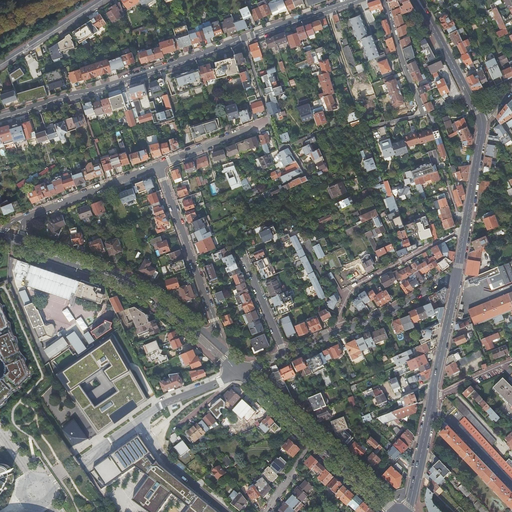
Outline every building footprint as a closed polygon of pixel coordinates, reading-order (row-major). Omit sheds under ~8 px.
[(138,0),(122,0),(125,3),(127,7),(128,9),(140,2),(138,0)] [(265,0),(257,3),(259,8),(263,17),(271,14),(265,0)] [(281,13),(283,12),(287,10),(287,9),(284,3),(284,2),(282,0),(279,0),(277,3),(274,4),(269,4),(268,4),(270,8),(273,15),(274,16),(281,13)] [(291,10),(296,8),(292,0),(282,0),(284,2),(284,3),(286,2),(290,10),(291,10)] [(379,0),(373,2),(368,4),(372,13),(376,12),(375,10),(378,9),(379,11),(383,10),(379,0)] [(416,13),(416,12),(415,11),(408,0),(387,0),(391,9),(400,6),(399,4),(398,1),(400,0),(401,2),(402,1),(404,4),(404,6),(403,6),(402,7),(401,7),(401,9),(392,12),(393,18),(402,14),(403,14),(404,15),(405,17),(416,13)] [(124,14),(120,2),(109,9),(111,11),(107,14),(113,22),(124,14)] [(255,21),(263,17),(259,8),(257,5),(255,6),(256,9),(254,10),(251,11),(255,21)] [(244,20),(252,16),(248,7),(240,10),(244,19),(244,20)] [(496,7),(492,9),(495,16),(495,15),(497,20),(501,27),(505,25),(504,23),(499,13),(496,7)] [(448,35),(454,32),(451,26),(452,25),(454,24),(453,20),(450,22),(447,16),(444,10),(441,12),(438,13),(448,35)] [(504,23),(505,23),(509,21),(508,20),(507,19),(506,19),(506,18),(505,17),(506,17),(505,16),(504,13),(503,11),(499,13),(504,23)] [(403,16),(402,14),(393,18),(395,24),(397,29),(404,26),(402,16),(403,16)] [(101,15),(87,23),(92,32),(98,29),(99,29),(102,27),(102,26),(106,23),(101,15)] [(337,15),(333,16),(335,23),(336,23),(339,30),(342,29),(342,27),(340,23),(339,20),(337,15)] [(372,36),(368,37),(366,31),(365,27),(360,15),(359,16),(356,17),(350,19),(351,23),(352,26),(354,31),(355,34),(358,41),(361,39),(362,43),(364,46),(366,54),(368,57),(369,61),(376,58),(384,55),(385,55),(384,53),(379,54),(372,36)] [(234,21),(232,18),(224,20),(225,22),(220,23),(224,33),(225,33),(229,32),(230,34),(238,31),(234,21)] [(246,31),(249,30),(244,20),(244,19),(236,22),(235,20),(234,21),(238,31),(245,29),(246,31)] [(329,29),(325,19),(319,21),(311,24),(314,32),(318,31),(323,29),(323,30),(329,29)] [(388,26),(386,20),(381,21),(383,26),(383,28),(385,34),(384,35),(384,36),(390,34),(388,26)] [(223,39),(227,38),(225,33),(224,33),(223,33),(218,22),(211,24),(212,26),(216,37),(221,35),(223,39)] [(73,32),(80,43),(94,35),(92,32),(87,23),(73,32)] [(308,37),(315,35),(315,34),(314,32),(311,24),(308,25),(305,26),(304,26),(306,32),(308,37)] [(202,25),(195,27),(196,32),(197,33),(201,32),(204,31),(203,29),(202,25)] [(404,26),(397,29),(398,33),(399,37),(403,36),(404,35),(408,33),(405,25),(404,26)] [(179,48),(192,44),(190,36),(188,30),(187,26),(174,30),(178,43),(179,48)] [(210,39),(216,37),(212,26),(205,28),(204,28),(204,29),(203,29),(204,31),(207,39),(208,45),(212,43),(210,39)] [(302,45),(305,53),(310,51),(312,51),(311,46),(305,48),(302,40),(308,38),(308,37),(306,32),(304,26),(297,29),(302,45)] [(495,33),(498,39),(509,34),(507,30),(506,28),(495,33)] [(192,44),(199,42),(197,33),(196,32),(195,32),(194,29),(188,30),(190,36),(192,44)] [(291,48),(302,45),(297,29),(292,31),(294,35),(289,36),(288,32),(285,33),(286,37),(288,37),(291,48)] [(199,42),(207,39),(204,31),(201,32),(197,33),(199,42)] [(451,48),(463,42),(457,31),(454,32),(448,35),(445,37),(447,40),(452,38),(453,41),(452,41),(453,42),(449,44),(451,48)] [(289,45),(286,37),(285,33),(279,35),(274,37),(277,46),(278,49),(280,48),(289,45)] [(66,38),(58,43),(62,55),(64,54),(65,54),(65,53),(66,53),(66,52),(67,51),(75,48),(73,42),(71,39),(72,38),(70,34),(66,37),(65,37),(65,38),(66,38)] [(403,49),(411,46),(411,45),(408,36),(403,38),(404,39),(400,41),(401,44),(403,49)] [(266,40),(269,48),(270,51),(275,49),(278,48),(277,46),(274,37),(271,38),(266,40)] [(385,41),(391,53),(396,51),(393,43),(392,38),(385,41)] [(163,55),(180,49),(179,48),(178,43),(175,44),(173,39),(160,44),(161,47),(163,55)] [(356,67),(358,74),(365,71),(363,65),(362,63),(356,66),(352,55),(350,48),(346,39),(343,40),(345,47),(343,50),(347,53),(345,55),(349,58),(347,61),(356,67)] [(430,49),(425,39),(417,43),(421,51),(422,54),(425,61),(426,63),(436,59),(430,49)] [(465,47),(470,44),(468,39),(463,42),(451,48),(454,53),(459,50),(462,56),(468,53),(465,47)] [(262,41),(259,42),(262,50),(269,48),(266,40),(262,41)] [(53,60),(60,58),(63,58),(62,55),(58,43),(56,44),(57,45),(53,47),(53,46),(50,48),(49,48),(49,49),(48,49),(48,50),(48,51),(48,52),(48,53),(49,53),(49,54),(50,54),(51,54),(53,60)] [(252,45),(249,46),(254,60),(261,58),(262,61),(264,60),(258,43),(252,45)] [(414,55),(411,46),(403,49),(406,59),(414,55)] [(156,60),(164,57),(163,55),(161,47),(153,50),(156,60)] [(324,52),(323,47),(321,48),(320,48),(314,50),(312,51),(310,51),(305,53),(305,55),(306,55),(307,60),(308,63),(309,65),(314,63),(311,54),(315,53),(316,54),(324,52)] [(149,62),(156,60),(153,50),(153,49),(146,51),(146,52),(149,62)] [(142,64),(149,62),(146,52),(139,54),(142,64)] [(131,53),(121,56),(122,57),(125,67),(135,63),(131,53)] [(471,70),(475,68),(473,64),(468,53),(462,56),(457,59),(460,65),(465,62),(467,65),(469,65),(471,70)] [(242,54),(235,56),(235,57),(237,65),(246,62),(245,59),(244,59),(242,54)] [(385,55),(384,55),(376,58),(384,79),(392,76),(391,71),(387,59),(387,60),(385,55)] [(495,59),(498,65),(500,72),(511,67),(510,65),(505,55),(495,59)] [(109,62),(112,71),(113,76),(117,75),(115,70),(118,69),(125,67),(122,57),(109,62)] [(240,73),(238,68),(237,65),(235,57),(216,62),(217,69),(214,70),(216,78),(217,79),(240,73)] [(332,72),(328,59),(319,62),(322,71),(317,72),(312,74),(313,77),(314,77),(319,76),(322,75),(323,74),(330,72),(332,72)] [(94,65),(98,76),(112,71),(109,62),(108,60),(94,65)] [(413,62),(408,65),(409,68),(411,73),(419,70),(415,60),(412,61),(413,62)] [(441,61),(428,67),(430,72),(443,67),(443,66),(441,61)] [(206,81),(216,78),(214,70),(212,70),(210,64),(207,65),(207,66),(206,66),(204,64),(203,62),(198,64),(199,69),(204,85),(207,84),(206,81)] [(94,65),(81,69),(84,80),(98,76),(94,65)] [(493,80),(496,86),(499,84),(497,80),(495,80),(495,78),(502,75),(500,72),(498,65),(490,69),(494,79),(493,79),(493,80)] [(275,67),(267,70),(267,71),(269,74),(273,88),(281,86),(275,67)] [(491,81),(493,80),(493,79),(487,67),(486,68),(486,69),(484,70),(489,82),(490,81),(491,81)] [(511,69),(511,67),(500,72),(502,75),(505,81),(510,78),(511,77),(511,69)] [(22,69),(11,75),(14,81),(26,75),(22,69)] [(45,78),(43,79),(48,96),(72,88),(70,83),(68,76),(67,71),(61,73),(60,69),(44,75),(45,78)] [(71,75),(68,76),(70,83),(73,82),(74,83),(77,82),(77,81),(78,82),(84,80),(81,69),(74,71),(75,73),(70,74),(71,75)] [(204,85),(199,69),(194,71),(191,72),(189,72),(181,75),(179,76),(176,77),(171,78),(176,95),(204,85)] [(423,71),(421,69),(419,70),(411,73),(413,79),(414,81),(417,80),(418,82),(426,79),(424,74),(421,75),(421,74),(422,73),(423,71)] [(482,84),(487,81),(482,70),(477,73),(482,84)] [(248,80),(245,72),(240,74),(244,89),(251,87),(249,79),(248,80)] [(331,75),(330,72),(323,74),(322,75),(319,76),(321,82),(331,80),(329,76),(331,75)] [(437,72),(431,74),(432,76),(437,87),(443,99),(443,100),(448,98),(448,97),(446,93),(450,92),(444,79),(441,80),(437,72)] [(273,88),(269,74),(263,76),(266,84),(266,85),(267,88),(265,89),(267,96),(268,96),(275,94),(276,98),(284,95),(281,86),(273,88)] [(483,89),(481,84),(478,78),(478,79),(478,78),(476,78),(477,79),(475,80),(473,75),(467,78),(470,84),(473,90),(483,89)] [(395,85),(392,76),(384,79),(387,88),(395,85)] [(41,88),(17,96),(18,100),(20,105),(48,96),(43,79),(39,80),(41,88)] [(335,94),(331,80),(321,82),(324,93),(319,95),(320,98),(324,97),(332,95),(335,94)] [(154,82),(150,84),(153,92),(161,90),(158,81),(157,81),(154,82)] [(0,87),(3,95),(16,90),(13,83),(6,85),(0,87)] [(431,90),(434,89),(431,83),(422,87),(420,88),(418,89),(418,90),(421,95),(431,90)] [(129,88),(130,92),(138,118),(140,124),(153,120),(153,119),(152,114),(141,117),(140,112),(142,111),(138,99),(137,99),(137,98),(138,98),(147,95),(144,84),(129,88)] [(372,86),(359,90),(361,98),(374,94),(372,86)] [(119,90),(107,94),(109,98),(122,94),(120,89),(119,90)] [(402,96),(399,90),(389,94),(394,108),(404,104),(402,101),(400,96),(402,96)] [(431,90),(421,95),(425,104),(430,102),(430,101),(429,98),(429,96),(430,96),(432,94),(431,90)] [(15,91),(1,96),(4,104),(12,102),(18,100),(17,96),(15,91)] [(130,92),(122,94),(127,110),(130,109),(130,110),(131,110),(134,119),(138,118),(130,92)] [(122,94),(109,98),(113,110),(113,111),(124,108),(130,127),(140,124),(138,118),(134,119),(131,110),(130,110),(127,111),(127,110),(122,94)] [(268,96),(270,102),(277,100),(276,98),(275,94),(268,96)] [(172,109),(168,95),(163,96),(167,110),(172,109)] [(336,108),(332,95),(324,97),(329,111),(337,109),(336,108)] [(325,112),(329,111),(324,97),(320,98),(323,106),(325,111),(325,112)] [(100,101),(104,112),(104,113),(113,110),(109,98),(100,101)] [(440,107),(446,105),(443,100),(443,99),(437,101),(440,107)] [(270,102),(266,104),(270,118),(282,115),(281,111),(279,112),(277,106),(278,105),(277,100),(270,102)] [(303,124),(314,121),(309,103),(308,100),(300,103),(301,107),(298,108),(303,124)] [(92,104),(94,112),(95,115),(104,112),(100,101),(92,104)] [(254,103),(254,101),(249,103),(250,105),(251,105),(254,114),(252,114),(254,121),(258,120),(257,116),(256,113),(257,113),(265,111),(264,108),(262,101),(254,103)] [(83,107),(86,115),(94,112),(92,104),(91,102),(86,104),(87,106),(83,107)] [(427,109),(428,112),(434,109),(433,107),(432,105),(431,102),(430,102),(425,104),(427,109)] [(237,119),(240,118),(236,104),(231,106),(231,107),(229,106),(225,108),(229,119),(233,118),(237,119)] [(511,115),(511,111),(507,104),(506,106),(498,116),(497,118),(501,124),(502,123),(510,118),(510,117),(511,115)] [(311,110),(313,115),(314,114),(323,112),(325,111),(323,106),(314,109),(311,110)] [(251,120),(248,109),(239,112),(242,122),(251,120)] [(314,114),(318,125),(327,122),(323,112),(314,114)] [(358,117),(356,112),(346,115),(349,122),(358,119),(358,117)] [(83,115),(72,119),(76,128),(86,124),(83,115)] [(456,132),(458,131),(467,126),(464,119),(452,124),(450,120),(446,122),(444,117),(442,118),(446,129),(451,127),(454,133),(456,132)] [(61,140),(62,144),(66,142),(64,135),(65,133),(76,129),(76,128),(72,119),(72,118),(64,121),(64,122),(61,123),(61,122),(56,124),(57,124),(56,125),(57,128),(59,136),(61,140)] [(202,123),(207,134),(220,129),(220,128),(220,127),(219,125),(219,124),(219,123),(219,122),(219,121),(218,120),(218,119),(202,123)] [(334,119),(328,121),(328,122),(330,128),(334,127),(339,125),(340,125),(339,120),(335,121),(334,119)] [(9,125),(13,136),(24,132),(22,125),(21,122),(9,125)] [(24,132),(25,135),(27,140),(36,137),(35,132),(33,132),(30,122),(22,125),(24,132)] [(193,139),(207,134),(202,123),(190,127),(193,139)] [(505,130),(501,124),(494,128),(495,129),(494,130),(494,131),(495,132),(496,133),(497,132),(500,136),(501,135),(504,138),(508,135),(505,130)] [(0,128),(0,133),(1,136),(2,141),(3,143),(3,145),(14,142),(14,141),(13,140),(12,136),(12,134),(11,134),(9,126),(0,128)] [(463,145),(472,144),(473,139),(467,126),(458,131),(462,141),(463,145)] [(57,128),(46,131),(49,139),(49,140),(59,136),(57,128)] [(419,143),(419,145),(435,140),(432,129),(416,134),(419,143)] [(49,139),(46,131),(36,134),(39,142),(49,139)] [(407,147),(419,143),(416,134),(416,133),(403,137),(405,141),(407,147)] [(270,142),(268,134),(260,137),(262,144),(270,142)] [(291,142),(288,134),(280,136),(282,144),(291,142)] [(148,144),(158,143),(157,135),(147,136),(148,144)] [(307,136),(302,139),(303,141),(304,144),(306,143),(307,146),(310,144),(316,141),(314,137),(313,138),(313,139),(310,140),(309,138),(312,137),(310,135),(307,136)] [(256,137),(248,140),(251,149),(259,146),(256,137)] [(170,144),(172,150),(176,149),(175,146),(178,145),(177,141),(174,142),(173,139),(169,141),(170,144)] [(390,139),(380,142),(381,145),(384,153),(385,157),(385,158),(391,156),(395,155),(392,145),(390,139)] [(251,149),(248,140),(236,144),(239,153),(243,152),(243,153),(249,151),(248,150),(251,149)] [(405,141),(392,145),(395,155),(396,156),(408,152),(407,147),(405,141)] [(159,143),(159,144),(161,154),(162,153),(163,154),(165,154),(165,153),(169,152),(169,151),(172,150),(170,144),(167,144),(167,143),(161,145),(160,142),(159,143)] [(159,144),(148,147),(150,154),(153,154),(154,157),(161,155),(161,154),(159,144)] [(230,157),(239,153),(236,144),(227,148),(230,157)] [(310,144),(307,146),(302,148),(304,152),(305,153),(306,155),(310,154),(311,153),(314,152),(310,144)] [(437,146),(441,157),(444,156),(445,155),(446,157),(447,156),(443,144),(437,146)] [(288,149),(280,153),(279,154),(278,154),(281,161),(283,160),(292,155),(288,149)] [(323,157),(319,149),(314,152),(311,153),(314,161),(315,161),(322,157),(323,157)] [(146,150),(138,152),(141,162),(145,160),(145,159),(146,158),(148,158),(146,150)] [(226,158),(224,150),(213,154),(215,161),(226,158)] [(138,152),(127,156),(129,162),(132,161),(133,164),(141,162),(138,152)] [(118,155),(122,166),(124,165),(126,164),(130,163),(129,162),(127,156),(126,153),(118,155)] [(270,159),(268,154),(265,155),(258,159),(264,170),(273,165),(270,159)] [(278,154),(270,159),(273,165),(278,162),(281,161),(278,154)] [(418,156),(417,154),(415,155),(422,177),(423,176),(425,176),(429,174),(428,172),(426,173),(421,158),(418,159),(417,156),(418,156)] [(110,157),(113,168),(122,166),(118,155),(110,157)] [(296,161),(292,155),(283,160),(285,162),(288,161),(289,164),(296,161)] [(197,160),(194,161),(194,162),(197,170),(209,165),(206,156),(199,159),(197,160)] [(101,160),(107,177),(111,176),(109,170),(113,168),(110,157),(101,160)] [(323,160),(322,157),(315,161),(316,164),(317,164),(319,166),(317,167),(318,170),(320,169),(321,170),(318,172),(319,175),(328,171),(326,166),(326,167),(325,167),(322,161),(323,160)] [(488,158),(485,157),(483,173),(490,171),(490,167),(494,167),(495,166),(496,162),(491,161),(492,158),(490,158),(488,158)] [(377,168),(373,158),(367,160),(365,161),(363,161),(365,166),(366,168),(368,172),(377,168)] [(285,162),(283,160),(281,161),(278,162),(281,168),(288,165),(289,164),(288,161),(285,162)] [(300,168),(296,161),(289,164),(288,165),(290,166),(285,170),(286,172),(287,174),(300,168)] [(197,170),(194,162),(186,164),(187,169),(188,171),(188,173),(197,170)] [(85,181),(86,182),(90,181),(89,179),(92,178),(92,179),(97,177),(93,167),(92,163),(89,164),(85,169),(81,170),(82,172),(82,173),(85,181)] [(236,170),(233,163),(223,166),(225,172),(223,173),(223,174),(224,176),(226,175),(231,188),(232,188),(232,190),(242,186),(241,183),(238,184),(233,173),(237,172),(236,170)] [(97,177),(104,174),(100,164),(93,167),(97,177)] [(463,181),(468,181),(470,165),(469,165),(458,167),(463,180),(463,181)] [(73,178),(76,185),(86,182),(85,181),(82,173),(82,172),(81,170),(81,168),(76,169),(78,174),(73,176),(73,178)] [(303,173),(300,168),(287,174),(284,175),(285,177),(289,175),(290,178),(303,173)] [(173,171),(173,173),(174,174),(172,174),(172,175),(175,183),(182,181),(178,170),(173,171)] [(440,177),(438,171),(429,174),(425,176),(425,177),(427,177),(429,184),(434,182),(436,181),(440,180),(440,177)] [(270,174),(273,180),(283,176),(281,173),(276,175),(274,172),(270,174)] [(412,183),(414,182),(411,172),(406,174),(407,175),(406,175),(407,177),(406,178),(406,179),(407,179),(408,181),(409,184),(412,183)] [(63,181),(65,189),(76,185),(73,178),(73,176),(72,174),(69,175),(68,173),(61,176),(63,181)] [(199,177),(201,186),(208,183),(206,180),(203,181),(201,174),(198,175),(199,177)] [(28,182),(30,184),(38,179),(39,178),(38,175),(28,182)] [(284,191),(308,181),(306,177),(302,178),(302,177),(292,182),(293,184),(290,186),(289,183),(284,186),(282,187),(284,191)] [(151,178),(143,181),(147,190),(154,187),(151,178)] [(242,186),(243,187),(246,186),(249,184),(246,179),(243,180),(240,182),(241,183),(242,186)] [(147,190),(143,181),(136,184),(139,193),(147,190)] [(380,185),(380,183),(374,186),(372,187),(373,191),(381,187),(381,186),(382,189),(381,189),(382,192),(383,191),(385,191),(387,190),(391,189),(388,181),(384,182),(384,183),(380,185)] [(491,182),(482,181),(480,192),(483,193),(489,194),(490,193),(490,192),(489,192),(490,183),(491,183),(491,182)] [(346,192),(342,182),(327,189),(331,199),(346,192)] [(458,183),(456,183),(458,190),(461,200),(463,200),(465,200),(466,194),(465,194),(462,185),(461,185),(460,185),(460,184),(459,183),(458,182),(458,183)] [(45,184),(40,185),(45,197),(49,196),(49,197),(57,193),(54,184),(46,187),(45,184)] [(45,197),(40,185),(35,187),(36,191),(29,194),(32,203),(41,200),(40,199),(45,197)] [(188,194),(186,186),(178,189),(178,190),(177,191),(178,193),(179,193),(180,197),(188,194)] [(271,191),(271,193),(273,196),(283,192),(281,187),(271,191)] [(258,193),(256,189),(247,193),(249,197),(258,193)] [(385,199),(387,198),(389,197),(393,196),(391,189),(387,190),(385,191),(383,191),(382,192),(383,193),(384,193),(385,199)] [(461,200),(458,190),(453,191),(458,206),(463,205),(461,200)] [(152,205),(159,202),(155,193),(149,195),(148,195),(152,205)] [(449,206),(445,194),(437,196),(438,200),(434,202),(437,211),(438,210),(440,209),(449,206)] [(399,210),(396,203),(394,195),(389,197),(387,198),(392,213),(399,210)] [(340,210),(354,203),(351,197),(337,203),(340,210)] [(7,199),(0,203),(0,215),(19,208),(17,200),(9,203),(7,199)] [(194,207),(192,199),(183,202),(186,210),(194,207)] [(105,211),(101,201),(92,205),(97,217),(103,215),(103,212),(105,211)] [(159,202),(152,205),(156,216),(164,213),(162,208),(161,208),(159,202)] [(81,220),(93,215),(89,206),(77,210),(81,220)] [(452,217),(449,206),(440,209),(442,217),(440,218),(441,221),(443,220),(451,217),(452,217)] [(191,223),(198,220),(196,215),(199,214),(198,212),(196,213),(195,210),(186,213),(186,214),(186,215),(186,217),(187,217),(190,224),(191,223)] [(357,223),(357,225),(359,224),(363,222),(374,218),(379,216),(376,210),(361,217),(362,221),(357,223)] [(498,226),(493,210),(482,215),(488,230),(498,226)] [(156,229),(158,233),(166,230),(165,226),(168,224),(165,215),(163,216),(162,214),(157,216),(155,217),(159,227),(156,229)] [(328,219),(331,218),(330,215),(320,220),(321,223),(322,224),(329,221),(328,219)] [(395,220),(393,215),(384,219),(385,224),(395,220)] [(66,225),(62,216),(49,221),(49,223),(49,233),(50,234),(50,236),(58,238),(61,229),(60,229),(60,227),(66,225)] [(381,220),(379,216),(374,218),(378,228),(383,225),(381,220)] [(427,221),(426,216),(422,218),(415,221),(415,222),(419,232),(421,239),(429,237),(426,230),(425,226),(429,225),(428,221),(427,221)] [(454,226),(451,217),(443,220),(446,229),(454,226)] [(205,228),(207,227),(203,218),(198,220),(191,223),(195,233),(205,228)] [(415,222),(405,226),(409,235),(412,234),(415,233),(419,232),(415,222)] [(357,225),(346,230),(348,234),(361,229),(361,228),(359,224),(357,225)] [(433,224),(431,224),(429,225),(430,228),(431,233),(432,236),(434,240),(437,239),(435,232),(436,232),(433,224)] [(383,225),(378,228),(365,233),(374,252),(376,251),(378,250),(372,238),(372,237),(373,236),(374,237),(377,236),(377,235),(377,234),(386,231),(383,225)] [(71,236),(73,246),(78,245),(77,244),(79,244),(84,243),(82,233),(81,233),(80,226),(76,227),(77,234),(75,235),(71,236)] [(277,234),(273,226),(268,228),(268,227),(267,227),(266,227),(265,227),(265,228),(264,228),(264,229),(264,230),(264,231),(260,233),(264,241),(268,240),(269,241),(271,240),(271,239),(273,238),(272,236),(277,234)] [(166,230),(158,233),(159,237),(175,231),(174,227),(166,230)] [(199,242),(209,238),(205,228),(195,233),(197,237),(197,238),(199,242)] [(430,228),(426,230),(429,237),(421,239),(421,240),(432,236),(431,233),(430,228)] [(404,241),(409,239),(405,230),(400,232),(400,231),(398,232),(401,240),(403,239),(404,241)] [(314,280),(317,278),(301,244),(304,243),(303,241),(301,242),(297,233),(291,236),(289,233),(286,235),(285,236),(279,238),(281,242),(282,244),(292,239),(298,252),(288,257),(289,258),(291,263),(301,258),(306,269),(296,274),(299,279),(309,275),(311,281),(314,280)] [(310,240),(310,239),(307,233),(301,236),(303,241),(304,243),(310,240)] [(485,236),(479,239),(472,242),(476,250),(482,247),(485,246),(489,244),(485,236)] [(201,254),(215,249),(211,237),(209,238),(199,242),(197,243),(201,254)] [(322,265),(324,264),(319,254),(323,252),(321,248),(327,245),(324,238),(318,240),(312,243),(322,265)] [(92,252),(104,248),(101,239),(89,243),(92,252)] [(122,251),(120,245),(117,246),(115,239),(106,242),(110,255),(111,255),(121,251),(122,251)] [(403,249),(411,246),(409,239),(404,241),(403,241),(404,246),(402,247),(403,249)] [(170,251),(167,241),(158,244),(161,254),(170,251)] [(444,242),(437,246),(440,250),(442,253),(443,256),(446,257),(453,262),(455,252),(449,251),(445,243),(444,242)] [(395,250),(392,244),(378,250),(376,251),(379,256),(387,253),(395,250)] [(412,252),(418,249),(416,244),(411,246),(403,249),(397,251),(398,256),(411,251),(412,252)] [(440,250),(437,246),(432,248),(435,253),(435,254),(435,255),(437,258),(436,258),(437,259),(435,259),(434,257),(428,260),(427,258),(428,257),(425,252),(422,254),(425,260),(426,262),(428,265),(436,260),(443,256),(442,253),(440,250)] [(338,257),(347,253),(345,249),(344,247),(325,256),(323,252),(319,254),(324,264),(332,260),(337,269),(342,267),(338,257)] [(482,248),(482,247),(476,250),(470,253),(469,257),(467,268),(466,275),(478,275),(482,252),(482,248)] [(224,258),(232,254),(231,251),(228,250),(225,251),(224,249),(212,254),(216,262),(224,258)] [(263,250),(254,253),(255,254),(254,255),(255,256),(256,257),(258,261),(265,258),(263,255),(265,254),(263,250)] [(179,251),(170,254),(173,263),(175,262),(183,260),(179,251)] [(236,263),(232,254),(224,258),(228,267),(236,263)] [(443,270),(453,262),(446,257),(444,258),(443,259),(438,263),(443,270)] [(268,266),(265,258),(258,261),(255,263),(256,265),(258,270),(260,270),(268,266)] [(151,262),(146,259),(140,270),(156,279),(159,273),(158,272),(156,271),(156,269),(150,266),(151,262)] [(361,261),(360,259),(351,262),(345,265),(347,269),(353,266),(362,263),(361,261)] [(372,259),(363,264),(367,273),(372,270),(372,269),(373,269),(374,268),(374,267),(373,264),(375,263),(372,259)] [(174,271),(175,274),(183,271),(182,269),(185,267),(183,260),(175,262),(176,264),(173,265),(174,266),(170,268),(171,271),(173,271),(174,271)] [(440,272),(443,270),(438,263),(436,260),(428,265),(431,269),(436,266),(440,272)] [(478,275),(468,280),(469,284),(471,285),(474,283),(474,284),(476,285),(478,284),(479,281),(488,278),(489,278),(494,292),(483,296),(485,303),(474,308),(464,312),(463,313),(458,312),(456,321),(471,316),(473,321),(475,326),(498,317),(511,311),(511,310),(511,261),(498,267),(478,275)] [(413,274),(428,265),(426,262),(424,263),(421,265),(420,265),(417,266),(415,263),(412,265),(414,268),(412,269),(413,270),(411,270),(413,274)] [(212,263),(206,265),(206,266),(205,267),(207,270),(209,277),(208,277),(209,280),(211,280),(217,277),(216,272),(212,263)] [(238,268),(236,263),(228,267),(231,272),(232,271),(234,275),(241,272),(239,268),(238,268)] [(367,273),(363,264),(362,265),(361,264),(358,265),(359,267),(358,267),(363,275),(365,274),(366,277),(369,275),(367,273)] [(431,269),(428,265),(413,274),(419,283),(424,280),(419,273),(421,272),(422,274),(425,272),(426,272),(428,271),(427,271),(431,269)] [(160,268),(163,278),(169,276),(165,266),(160,268)] [(273,274),(269,266),(268,266),(260,270),(263,278),(273,274)] [(406,278),(413,274),(411,270),(409,267),(400,272),(404,279),(406,278)] [(396,271),(393,273),(396,279),(396,280),(400,278),(401,281),(404,279),(400,272),(398,273),(396,271)] [(245,281),(241,272),(234,275),(233,276),(237,285),(245,281)] [(396,279),(393,273),(381,279),(385,287),(395,282),(394,280),(396,279)] [(419,283),(413,274),(406,278),(408,281),(413,288),(419,284),(419,283)] [(167,280),(169,290),(176,288),(180,287),(177,278),(167,280)] [(322,300),(326,298),(317,278),(314,280),(311,281),(314,286),(308,289),(310,294),(316,292),(321,301),(322,300)] [(272,297),(283,293),(277,279),(266,283),(272,297)] [(413,288),(408,281),(401,285),(406,293),(410,291),(410,290),(413,288)] [(81,282),(76,293),(76,295),(101,304),(104,295),(100,293),(102,289),(81,282)] [(192,299),(199,296),(194,283),(180,287),(176,288),(180,298),(183,297),(185,297),(186,301),(187,304),(193,302),(192,299)] [(237,289),(240,295),(249,291),(245,283),(237,286),(238,289),(237,289)] [(383,292),(380,287),(377,289),(380,293),(375,296),(372,291),(367,294),(371,299),(372,301),(375,298),(381,306),(389,300),(387,298),(390,296),(386,290),(383,292)] [(437,292),(429,297),(431,303),(436,313),(438,318),(439,322),(440,322),(441,323),(443,315),(444,307),(439,308),(436,303),(434,304),(432,301),(434,300),(435,302),(438,300),(437,299),(440,297),(444,305),(445,304),(447,296),(448,288),(445,287),(437,292)] [(21,291),(17,292),(23,306),(31,303),(25,289),(21,291)] [(223,291),(213,295),(215,299),(217,298),(219,302),(226,299),(223,291)] [(283,293),(272,297),(276,307),(290,301),(290,300),(292,299),(291,296),(290,296),(289,295),(288,291),(283,293)] [(367,294),(365,291),(359,295),(360,296),(353,301),(360,310),(364,307),(363,305),(371,299),(367,294)] [(244,304),(251,300),(248,292),(240,296),(244,304)] [(240,295),(235,296),(239,306),(244,304),(240,295)] [(124,310),(117,296),(116,296),(115,297),(122,311),(124,310)] [(334,299),(333,296),(328,299),(331,305),(338,302),(336,297),(334,299)] [(485,303),(483,296),(471,301),(474,308),(485,303)] [(115,297),(109,299),(116,313),(122,311),(115,297)] [(294,304),(292,299),(290,300),(290,301),(276,307),(277,310),(278,309),(281,315),(285,314),(288,313),(291,311),(294,310),(295,309),(293,304),(294,304)] [(255,309),(251,300),(244,304),(243,304),(246,312),(255,309)] [(0,405),(5,401),(6,397),(11,392),(19,387),(20,383),(25,378),(29,377),(29,370),(26,368),(23,362),(24,358),(18,350),(16,346),(17,344),(15,336),(11,334),(9,330),(8,320),(5,319),(0,309),(1,305),(0,303),(0,358),(2,361),(3,363),(4,370),(3,374),(4,375),(1,378),(0,378),(0,405)] [(45,335),(50,338),(54,329),(52,326),(52,325),(51,325),(51,324),(50,324),(49,324),(45,326),(43,325),(42,322),(42,321),(41,321),(40,321),(36,309),(34,306),(33,304),(33,303),(32,303),(31,303),(23,306),(37,339),(45,335)] [(436,313),(431,303),(424,306),(429,317),(430,317),(430,316),(436,313)] [(427,318),(429,317),(424,306),(416,309),(421,319),(426,317),(427,318)] [(149,322),(145,314),(135,307),(124,310),(122,311),(116,313),(121,324),(125,332),(135,328),(149,322)] [(332,316),(330,312),(327,311),(326,309),(319,313),(323,321),(332,316)] [(418,321),(421,319),(416,309),(412,311),(411,311),(409,312),(410,315),(413,324),(415,323),(415,322),(418,321)] [(259,319),(255,310),(246,314),(250,323),(259,319)] [(222,317),(223,320),(224,322),(225,325),(233,322),(230,314),(229,315),(228,314),(227,315),(226,316),(222,317)] [(405,330),(414,327),(413,324),(410,315),(401,319),(405,329),(405,330)] [(44,324),(41,316),(40,316),(42,322),(43,325),(45,326),(49,324),(49,323),(48,323),(46,324),(44,324)] [(296,333),(289,316),(286,317),(281,319),(284,325),(283,325),(288,336),(296,333)] [(312,332),(323,328),(318,318),(308,322),(312,332)] [(259,319),(250,323),(249,323),(251,327),(250,328),(253,335),(264,330),(259,319)] [(405,329),(401,319),(393,322),(397,332),(405,329)] [(149,322),(135,328),(139,336),(149,331),(151,334),(159,331),(155,320),(149,322)] [(103,324),(91,332),(95,339),(96,338),(97,339),(112,329),(110,327),(112,323),(105,321),(104,324),(103,324)] [(308,332),(305,322),(296,326),(300,335),(308,332)] [(439,328),(437,323),(428,328),(430,332),(428,332),(430,337),(431,331),(439,328)] [(470,325),(462,328),(463,332),(462,333),(462,334),(464,333),(464,335),(465,334),(467,334),(472,332),(474,331),(473,330),(472,330),(470,325)] [(374,341),(375,343),(388,338),(384,328),(370,333),(374,341)] [(428,328),(423,329),(424,331),(425,332),(423,333),(422,333),(424,338),(421,340),(423,344),(426,343),(431,340),(430,337),(428,332),(430,332),(428,328)] [(86,349),(74,331),(66,337),(78,354),(86,349)] [(87,332),(83,335),(88,344),(93,340),(87,332)] [(166,339),(168,343),(178,338),(176,333),(175,332),(168,334),(169,338),(166,339)] [(374,341),(370,333),(370,332),(365,334),(365,335),(363,336),(367,345),(368,348),(373,345),(372,342),(374,341)] [(499,338),(497,333),(496,333),(481,340),(483,344),(484,343),(487,350),(493,348),(492,343),(498,340),(499,340),(500,339),(499,338)] [(270,346),(265,334),(251,340),(256,351),(270,346)] [(465,334),(464,335),(455,338),(458,345),(467,341),(465,336),(466,336),(465,334)] [(366,345),(367,345),(363,336),(360,337),(359,335),(354,336),(356,340),(359,347),(365,344),(366,345)] [(62,337),(60,338),(60,339),(49,347),(43,350),(48,358),(65,347),(66,347),(68,346),(62,337)] [(47,344),(49,347),(60,339),(60,338),(58,337),(47,344)] [(171,351),(182,346),(181,342),(183,341),(181,337),(178,338),(168,343),(171,351)] [(146,401),(145,398),(111,338),(65,370),(57,376),(98,434),(146,401)] [(157,340),(143,346),(147,355),(149,354),(152,362),(157,359),(159,364),(168,360),(166,355),(164,356),(161,354),(162,350),(161,350),(157,340)] [(350,354),(361,350),(359,347),(356,340),(346,344),(350,354)] [(430,351),(426,343),(423,344),(417,347),(420,354),(419,355),(419,354),(417,353),(409,357),(410,359),(409,360),(410,360),(424,354),(430,351)] [(334,357),(335,358),(343,355),(338,345),(337,345),(335,346),(334,347),(330,348),(334,357)] [(509,353),(506,345),(492,350),(495,358),(509,353)] [(334,357),(330,348),(329,348),(327,349),(326,350),(319,354),(319,355),(323,362),(334,357)] [(193,349),(178,356),(181,364),(196,357),(193,349)] [(411,351),(411,349),(397,356),(399,359),(412,353),(411,351)] [(456,349),(450,352),(446,366),(457,361),(454,355),(455,355),(454,354),(457,352),(456,349)] [(483,355),(480,349),(474,352),(477,358),(483,355)] [(457,361),(446,366),(446,369),(449,375),(453,373),(459,370),(456,363),(457,363),(459,367),(477,358),(474,352),(457,361)] [(426,360),(424,354),(410,360),(408,361),(412,370),(413,370),(419,367),(427,363),(425,360),(426,360)] [(307,360),(312,370),(324,364),(323,362),(319,355),(311,359),(311,358),(307,360)] [(196,357),(181,364),(182,367),(190,364),(192,368),(196,367),(197,368),(201,366),(198,357),(196,357)] [(293,362),(297,371),(307,367),(302,358),(301,358),(299,358),(299,359),(297,360),(296,360),(295,360),(295,361),(293,362)] [(428,363),(427,363),(419,367),(420,369),(422,372),(420,373),(422,376),(421,376),(421,377),(420,377),(420,378),(420,380),(421,380),(422,380),(423,381),(424,380),(425,381),(428,380),(429,375),(431,368),(430,368),(428,363)] [(291,365),(279,371),(284,380),(295,374),(291,365)] [(204,370),(193,371),(189,372),(190,375),(191,375),(193,380),(201,377),(206,375),(204,370)] [(281,384),(285,382),(284,380),(279,371),(276,372),(273,372),(271,378),(276,382),(278,381),(281,384)] [(178,373),(169,375),(170,378),(171,381),(174,388),(182,384),(178,373)] [(419,374),(418,374),(417,374),(416,375),(415,374),(413,374),(407,377),(410,384),(419,380),(419,378),(418,376),(418,375),(419,375),(419,374)] [(164,391),(174,388),(171,381),(170,378),(160,382),(164,391)] [(400,386),(396,378),(389,381),(394,393),(398,391),(398,389),(397,387),(400,386)] [(511,387),(510,386),(506,382),(503,379),(494,388),(511,407),(511,387)] [(378,386),(367,391),(370,398),(375,396),(380,407),(388,404),(383,395),(382,390),(380,391),(379,392),(378,390),(379,389),(378,386)] [(473,389),(472,387),(471,388),(470,388),(468,389),(469,390),(467,391),(464,394),(468,398),(471,395),(475,391),(473,389)] [(232,407),(240,398),(232,391),(229,393),(228,392),(223,398),(232,407)] [(478,404),(483,400),(477,393),(475,391),(471,395),(476,400),(475,401),(478,404)] [(315,412),(326,407),(321,394),(310,398),(310,399),(315,412)] [(418,403),(414,394),(401,400),(405,409),(416,404),(418,403)] [(452,404),(464,417),(492,447),(497,443),(457,399),(452,404)] [(242,420),(252,409),(242,400),(233,411),(242,420)] [(487,412),(491,408),(485,402),(483,400),(478,404),(478,405),(480,407),(481,405),(487,412)] [(416,404),(405,409),(391,414),(397,419),(398,420),(416,413),(417,408),(416,404)] [(329,415),(328,411),(327,408),(317,412),(318,417),(320,421),(325,420),(325,421),(332,418),(330,415),(329,415)] [(496,422),(500,419),(491,408),(487,412),(491,416),(488,418),(492,422),(494,420),(496,422)] [(215,418),(213,416),(212,417),(209,414),(197,424),(204,433),(209,429),(217,426),(218,425),(213,419),(215,418)] [(391,414),(378,419),(384,425),(386,423),(387,423),(393,421),(393,420),(397,419),(391,414)] [(242,433),(255,428),(260,426),(257,420),(255,415),(244,420),(240,427),(242,433)] [(263,431),(264,434),(269,429),(268,428),(271,425),(273,422),(271,420),(267,416),(257,420),(260,426),(263,431)] [(337,434),(341,432),(348,429),(347,428),(350,427),(346,417),(333,422),(337,434)] [(511,478),(511,468),(506,462),(492,447),(464,417),(460,422),(511,478)] [(74,419),(62,430),(73,446),(88,439),(74,419)] [(401,423),(398,420),(397,419),(393,420),(393,421),(387,423),(386,423),(384,425),(391,431),(395,428),(398,424),(399,425),(401,423)] [(197,424),(187,433),(194,442),(204,433),(197,424)] [(262,436),(264,434),(263,431),(260,426),(255,428),(262,436)] [(86,430),(91,438),(96,434),(92,427),(86,430)] [(455,434),(452,431),(448,427),(440,435),(511,509),(511,493),(503,484),(500,481),(492,473),(489,470),(479,459),(476,456),(468,448),(465,445),(455,434)] [(396,436),(402,430),(401,431),(397,428),(395,428),(391,431),(396,436)] [(336,434),(347,445),(353,438),(349,434),(352,431),(350,429),(341,433),(341,432),(337,434),(336,434)] [(412,440),(414,435),(408,430),(405,433),(402,430),(396,436),(400,440),(408,447),(410,449),(411,445),(412,446),(413,441),(412,440)] [(217,511),(160,465),(139,436),(93,468),(106,486),(135,466),(149,477),(132,500),(148,511),(157,511),(171,493),(189,508),(185,511),(217,511)] [(376,449),(379,447),(380,446),(372,438),(367,443),(370,446),(371,445),(376,449)] [(182,456),(191,449),(184,440),(175,447),(182,456)] [(408,447),(400,440),(394,447),(402,454),(408,447)] [(293,457),(299,450),(297,449),(289,441),(283,448),(293,457)] [(362,456),(365,452),(355,443),(349,450),(355,455),(358,453),(362,456)] [(73,456),(71,453),(66,445),(40,458),(44,464),(49,470),(52,474),(74,458),(73,456)] [(374,466),(378,462),(379,461),(380,460),(373,454),(367,460),(374,466)] [(220,461),(226,469),(232,464),(227,456),(220,461)] [(75,457),(74,458),(52,474),(54,477),(57,482),(80,465),(78,462),(75,457)] [(305,464),(311,470),(313,468),(318,463),(312,457),(305,464)] [(444,479),(451,473),(436,457),(433,468),(440,475),(444,479)] [(279,474),(286,466),(278,460),(272,467),(279,474)] [(321,471),(318,463),(313,468),(321,474),(325,470),(321,471)] [(402,474),(403,468),(398,464),(398,463),(394,467),(400,472),(402,474)] [(66,495),(89,478),(80,466),(80,465),(57,482),(59,485),(63,491),(66,495)] [(223,469),(222,470),(219,467),(212,472),(217,479),(226,473),(223,469)] [(262,473),(260,475),(268,485),(271,482),(272,483),(278,477),(269,467),(265,471),(265,472),(263,474),(262,473)] [(440,475),(433,468),(433,467),(429,471),(433,474),(430,477),(436,483),(440,488),(443,485),(442,483),(445,480),(444,479),(440,475)] [(0,495),(1,495),(5,486),(6,482),(12,484),(13,481),(14,477),(13,473),(9,475),(9,474),(8,472),(6,470),(3,468),(1,468),(0,468),(0,495)] [(402,477),(401,476),(398,474),(396,472),(397,471),(396,471),(395,471),(395,470),(394,469),(393,469),(392,468),(383,477),(396,489),(399,488),(402,477)] [(321,474),(318,478),(320,479),(319,480),(325,486),(333,478),(328,474),(325,470),(321,474)] [(440,488),(436,483),(430,477),(427,474),(426,478),(429,481),(431,483),(430,484),(432,486),(428,489),(433,494),(440,488)] [(262,478),(253,484),(255,487),(256,488),(261,495),(263,499),(272,489),(268,485),(262,478)] [(306,480),(299,488),(305,494),(313,486),(311,485),(306,480)] [(335,494),(342,486),(336,481),(334,480),(327,487),(335,494)] [(467,498),(471,494),(462,484),(458,489),(467,498)] [(249,491),(247,492),(253,500),(254,500),(257,498),(258,498),(260,497),(260,496),(261,495),(256,488),(255,487),(249,491)] [(295,492),(292,495),(303,505),(308,500),(306,498),(308,496),(305,494),(299,488),(298,487),(294,491),(295,492)] [(341,499),(348,491),(345,488),(343,487),(336,494),(341,499)] [(432,500),(433,494),(428,489),(426,501),(429,511),(441,511),(439,510),(434,505),(432,500)] [(233,501),(238,495),(234,491),(229,498),(233,501)] [(349,504),(355,498),(350,493),(348,491),(341,499),(340,499),(347,506),(349,504)] [(231,504),(239,511),(246,503),(240,493),(238,495),(233,501),(231,504)] [(292,495),(285,503),(288,505),(293,510),(295,511),(297,511),(303,505),(292,495)] [(358,499),(355,497),(355,498),(349,504),(357,510),(363,504),(358,499)] [(480,511),(486,511),(488,511),(479,502),(475,506),(480,511)]
